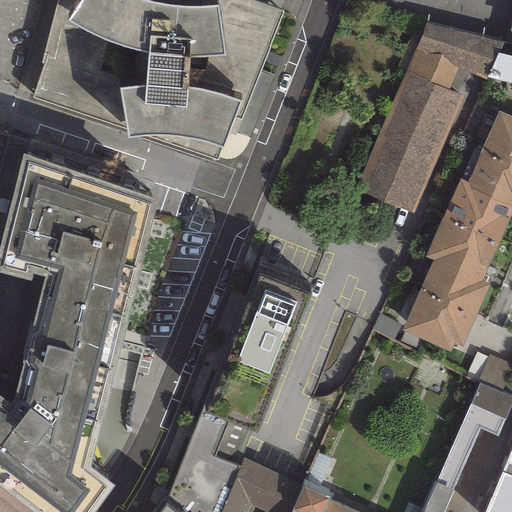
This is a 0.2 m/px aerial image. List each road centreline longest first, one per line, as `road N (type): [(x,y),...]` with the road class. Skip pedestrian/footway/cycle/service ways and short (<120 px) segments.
road 1 (residential): [(264,189),(105,511)]
road 2 (residential): [(264,189),(0,105)]
road 3 (unknown): [(128,465),(107,420),(158,236)]
road 4 (residential): [(326,0),(264,189)]
road 5 (unknown): [(264,189),(375,264)]
